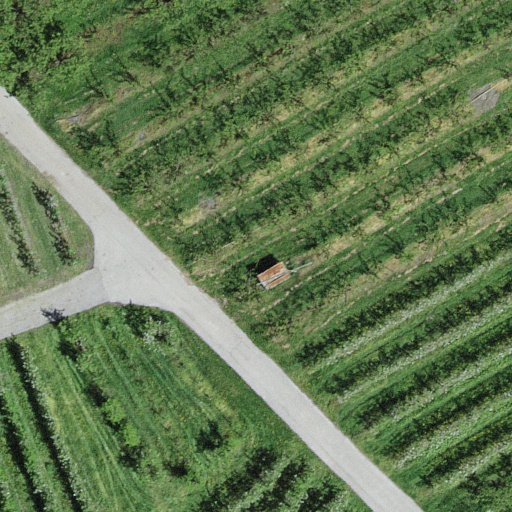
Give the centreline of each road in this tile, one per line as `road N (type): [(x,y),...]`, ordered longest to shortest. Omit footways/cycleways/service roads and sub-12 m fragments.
road 1 (unclassified): [(140,258),(395,511)]
road 2 (unclassified): [(0,111),(140,258)]
road 3 (unclassified): [(0,323),(107,283),(140,258)]
